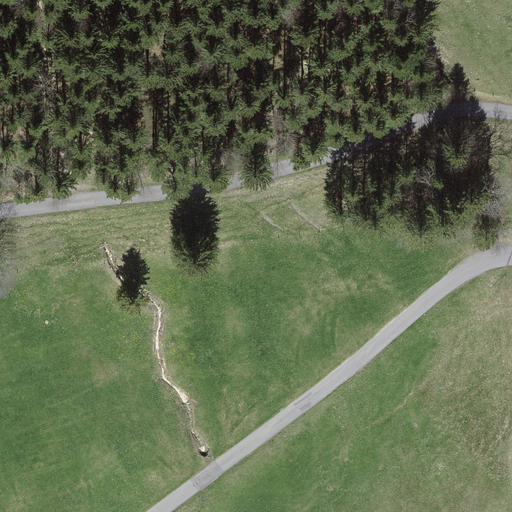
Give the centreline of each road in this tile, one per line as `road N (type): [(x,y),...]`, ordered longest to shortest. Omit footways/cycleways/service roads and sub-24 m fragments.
road 1 (unclassified): [(511,113),(451,110),(282,170),(0,211)]
road 2 (unclassified): [(157,511),(452,280),(511,254)]
